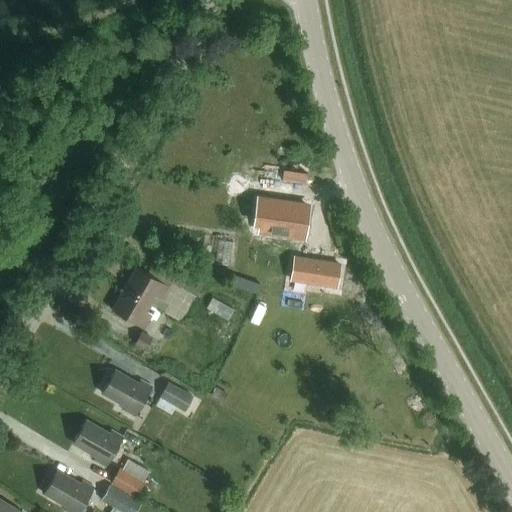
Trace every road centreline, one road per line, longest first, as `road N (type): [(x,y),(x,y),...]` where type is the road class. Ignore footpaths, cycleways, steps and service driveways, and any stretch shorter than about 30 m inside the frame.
road 1 (secondary): [(511,484),(378,242),(332,118),(305,0)]
road 2 (unclassified): [(0,372),(213,0)]
